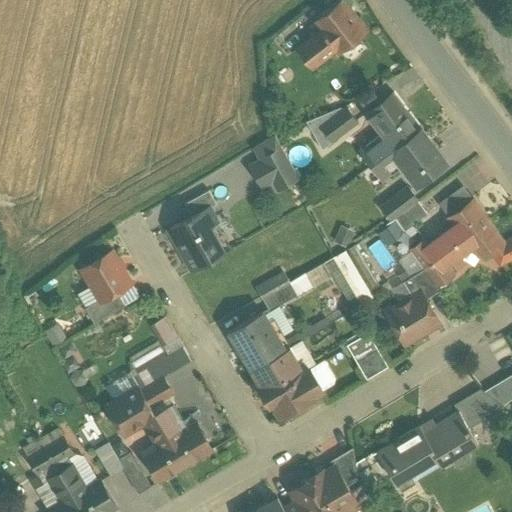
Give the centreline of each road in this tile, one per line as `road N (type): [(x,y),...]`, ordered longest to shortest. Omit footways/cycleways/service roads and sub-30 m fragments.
road 1 (residential): [(511,310),(272,460)]
road 2 (residential): [(272,460),(131,219)]
road 3 (residential): [(392,0),(511,161)]
